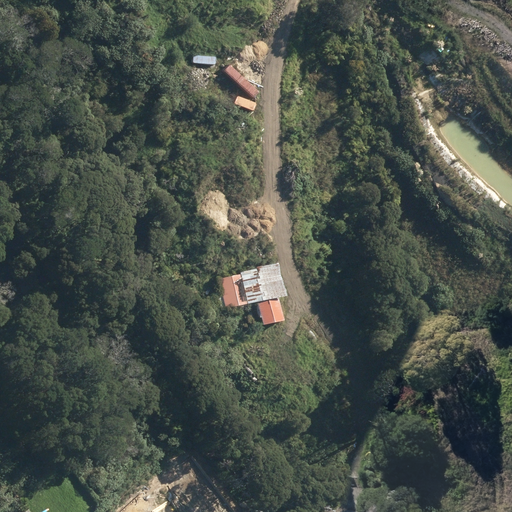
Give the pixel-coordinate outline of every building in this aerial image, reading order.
[(233,228),(236,264),(244,263),(243,259),(264,257),(262,235),(265,235),(263,214),(260,215),(257,183),(240,184),(240,186),(230,187),(232,202),(227,202),(230,228),(233,228)] [(191,275),(192,283),(200,282),(200,274),(191,275)] [(219,309),(220,311),(245,306),(239,276),(214,280),(217,294),(210,296),(211,302),(213,302),(215,310),(219,309)] [(252,304),(257,328),(277,324),(273,300),(252,304)] [(215,511),(221,507),(211,496),(205,501),(191,486),(171,506),(176,511),(215,511)]
